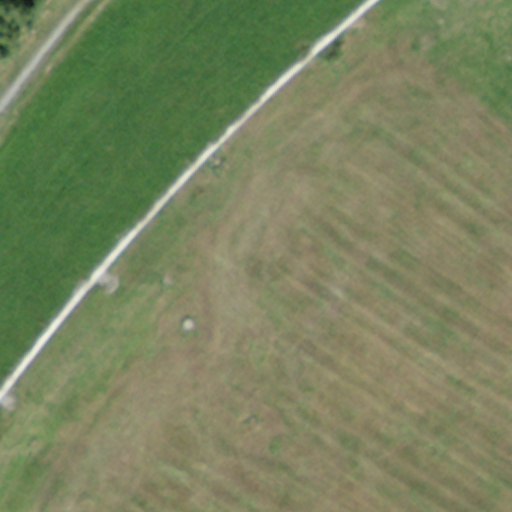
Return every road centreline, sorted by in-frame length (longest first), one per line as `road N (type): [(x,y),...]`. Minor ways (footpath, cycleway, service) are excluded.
road 1 (primary): [(256,0),(87,170),(0,282)]
road 2 (track): [(78,0),(0,103)]
